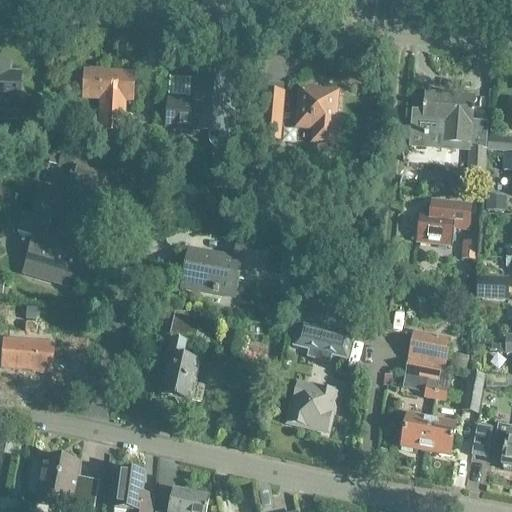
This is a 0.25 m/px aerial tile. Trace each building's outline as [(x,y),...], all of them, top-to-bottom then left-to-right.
[(0,109),(18,111),(20,77),(8,76),(8,67),(0,66),(0,109)] [(84,73),(83,99),(101,100),(99,133),(122,134),(124,101),(132,102),(133,75),(84,73)] [(164,103),(160,146),(171,147),(173,129),(190,131),(190,133),(209,134),(210,143),(212,146),(216,149),(219,149),(223,148),(226,145),(227,142),(229,136),(230,136),(234,86),(194,83),(192,105),(164,103)] [(300,91),(297,127),(314,128),(313,142),(332,143),(336,94),(300,91)] [(281,143),(284,94),(260,92),(256,141),(281,143)] [(424,95),(422,122),(444,123),(442,142),(469,144),(470,125),(472,125),(474,98),(424,95)] [(158,142),(158,128),(137,127),(137,142),(158,142)] [(511,140),(488,139),(487,151),(511,153),(511,152),(511,140)] [(158,164),(159,149),(159,148),(134,145),(133,157),(144,158),(143,174),(157,175),(158,164)] [(173,150),(159,149),(158,164),(172,165),(173,150)] [(469,150),(468,173),(484,175),(485,151),(469,150)] [(67,200),(80,204),(81,204),(83,196),(101,202),(109,176),(96,173),(98,167),(62,156),(59,167),(73,171),(67,192),(69,192),(67,200)] [(511,156),(503,156),(503,172),(511,171),(511,156)] [(468,173),(449,171),(448,189),(482,192),(484,175),(468,173)] [(69,192),(67,192),(40,185),(33,214),(77,223),(80,204),(67,200),(69,192)] [(14,194),(0,190),(0,204),(11,207),(14,194)] [(506,212),(505,198),(486,198),(486,212),(506,212)] [(420,215),(417,244),(449,248),(451,230),(470,232),(473,206),(432,202),(430,216),(420,215)] [(23,214),(17,232),(38,238),(29,268),(77,282),(88,247),(47,236),(51,222),(23,214)] [(189,252),(182,288),(233,298),(240,267),(264,271),(269,247),(238,241),(234,261),(189,252)] [(477,261),(478,242),(463,242),(462,260),(477,261)] [(508,279),(477,278),(476,298),(507,299),(508,279)] [(476,314),(498,315),(498,303),(476,302),(476,314)] [(0,304),(0,337),(6,338),(4,357),(3,371),(20,373),(20,375),(31,376),(31,374),(50,375),(54,341),(23,339),(6,337),(9,306),(0,304)] [(167,372),(161,397),(189,404),(190,401),(201,403),(204,388),(193,386),(197,366),(182,363),(187,341),(194,343),(200,319),(175,313),(169,342),(170,342),(168,351),(167,351),(164,367),(165,367),(164,371),(167,372)] [(299,323),(293,346),(308,350),(306,357),(330,362),(331,356),(347,360),(353,336),(328,330),(299,323)] [(407,363),(441,369),(445,370),(450,340),(413,333),(407,363)] [(511,346),(505,346),(498,346),(498,355),(511,355),(510,377),(511,377),(511,346)] [(441,369),(407,363),(404,378),(426,382),(425,387),(437,389),(439,377),(441,369)] [(469,374),(462,413),(479,415),(483,390),(485,377),(469,374)] [(486,378),(485,388),(506,389),(506,378),(486,378)] [(296,386),(287,425),(326,434),(331,410),(334,411),(338,393),(309,386),(308,389),(296,386)] [(437,389),(425,387),(423,401),(434,403),(437,389)] [(437,389),(434,403),(446,405),(448,392),(437,389)] [(383,390),(382,404),(394,405),(395,391),(383,390)] [(425,454),(431,421),(407,416),(400,449),(425,454)] [(455,426),(431,421),(425,454),(449,458),(455,426)] [(500,468),(511,469),(511,428),(498,426),(493,452),(503,454),(500,468)] [(492,430),(477,427),(472,458),(487,460),(492,430)] [(406,454),(404,469),(457,474),(458,460),(406,454)] [(44,459),(34,506),(64,511),(93,511),(98,488),(76,484),(79,466),(44,459)] [(119,474),(113,511),(150,511),(151,507),(140,505),(143,478),(142,477),(142,473),(129,472),(129,476),(119,474)] [(206,511),(208,502),(173,495),(168,511),(206,511)]
